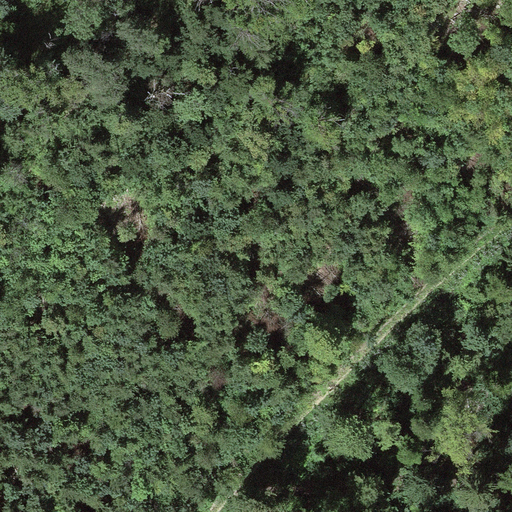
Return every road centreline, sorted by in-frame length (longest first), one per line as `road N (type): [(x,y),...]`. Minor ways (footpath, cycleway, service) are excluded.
road 1 (track): [(511,215),(334,377),(214,511)]
road 2 (track): [(0,202),(159,0)]
